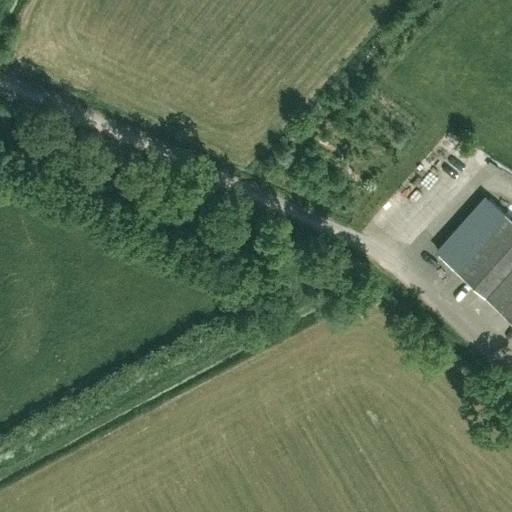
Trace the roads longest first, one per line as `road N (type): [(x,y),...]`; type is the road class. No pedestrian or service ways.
road 1 (track): [(0,83),(399,271)]
road 2 (track): [(511,370),(399,271)]
